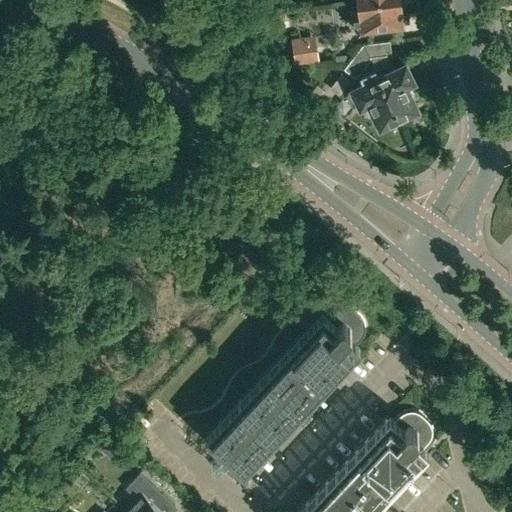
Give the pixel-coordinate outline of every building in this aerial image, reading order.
[(349,27),(362,25),(362,28),(402,23),(399,0),(351,0),(353,17),(348,18),(349,27)] [(295,64),(319,61),(315,35),(292,38),(295,64)] [(391,54),(390,40),(363,42),(371,58),(371,57),(379,74),(378,74),(391,101),(400,120),(411,114),(411,109),(417,106),(409,91),(412,89),(409,81),(413,79),(405,62),(393,67),(387,55),(391,54)] [(363,42),(344,68),(357,76),(371,58),(363,42)] [(389,125),(400,120),(391,101),(378,74),(352,87),(361,104),(365,102),(369,110),(373,109),(380,124),(385,121),(389,125)] [(335,308),(327,316),(322,311),(204,436),(243,472),(361,347),(356,342),(363,333),(366,329),(366,325),(365,321),(363,317),(353,308),(349,306),(344,305),(339,306),(335,308)] [(369,511),(428,449),(423,445),(431,435),(433,432),(434,427),(433,423),(430,420),(420,410),(416,408),(411,407),(407,408),(402,410),(395,418),(389,413),(296,511),(369,511)] [(111,437),(102,448),(111,457),(122,446),(111,437)] [(125,486),(136,496),(125,508),(128,511),(167,511),(175,504),(139,471),(125,486)]
